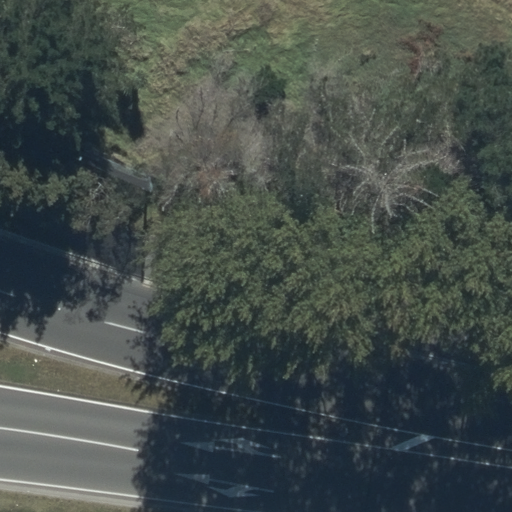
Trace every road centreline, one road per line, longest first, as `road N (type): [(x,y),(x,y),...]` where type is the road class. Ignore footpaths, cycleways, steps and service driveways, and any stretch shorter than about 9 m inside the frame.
road 1 (tertiary): [(0,288),(394,392),(511,437)]
road 2 (tertiary): [(511,487),(433,490),(334,480),(0,432)]
